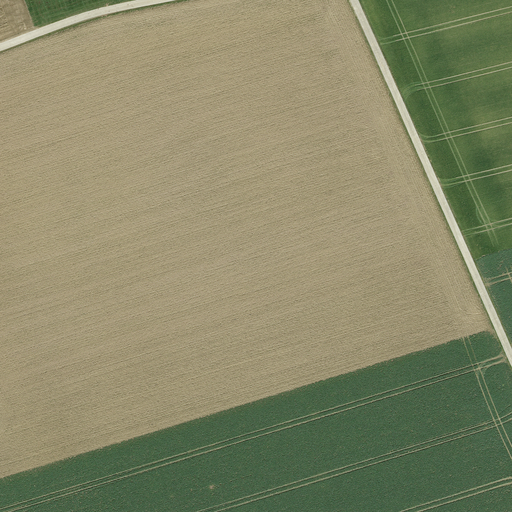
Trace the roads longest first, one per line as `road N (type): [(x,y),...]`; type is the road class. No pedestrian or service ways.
road 1 (track): [(511,363),(352,0)]
road 2 (track): [(166,0),(0,47)]
